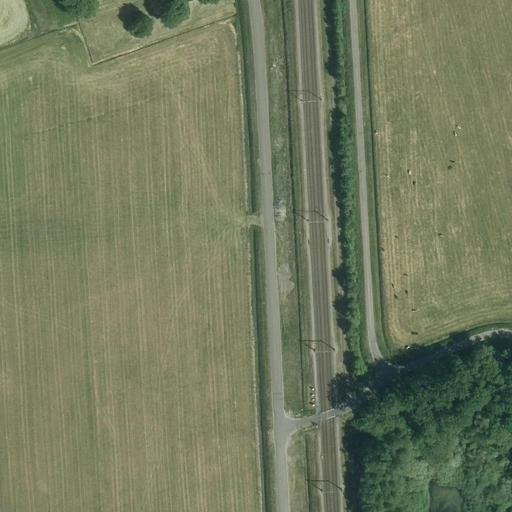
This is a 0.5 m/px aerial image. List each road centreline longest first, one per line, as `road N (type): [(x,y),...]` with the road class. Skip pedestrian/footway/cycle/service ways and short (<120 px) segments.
road 1 (unclassified): [(280,425),(253,0)]
road 2 (unclassified): [(385,376),(369,322),(352,0)]
road 3 (unclassified): [(511,334),(483,335),(385,376)]
